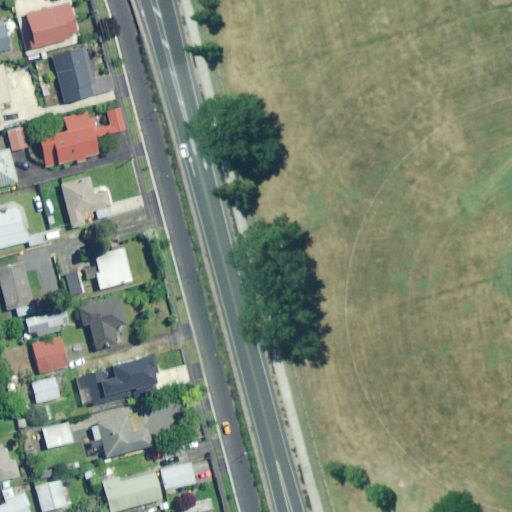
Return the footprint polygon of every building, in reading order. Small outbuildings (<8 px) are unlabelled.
[(67,2),(24,15),(34,49),(77,36),(67,2)] [(3,21),(0,21),(0,53),(11,51),(3,21)] [(81,49),(51,57),(63,105),(93,97),(81,49)] [(0,86),(0,117),(8,115),(0,86)] [(93,137),(121,130),(116,111),(106,114),(109,124),(92,128),(88,111),(61,118),(65,131),(37,138),(44,168),(97,155),(93,137)] [(21,129),(7,132),(11,153),(25,149),(21,129)] [(7,146),(0,147),(0,187),(16,184),(7,146)] [(98,175),(59,185),(70,230),(109,221),(98,175)] [(17,208),(0,212),(0,248),(26,242),(17,208)] [(122,247),(89,255),(98,290),(131,282),(122,247)] [(22,265),(0,271),(0,299),(4,313),(34,304),(22,265)] [(79,272),(64,276),(70,301),(85,297),(79,272)] [(112,329),(123,326),(117,300),(78,309),(82,326),(86,325),(92,352),(116,346),(112,329)] [(36,334),(37,339),(62,332),(61,328),(69,325),(65,310),(24,321),(28,336),(36,334)] [(59,337),(30,345),(38,375),(68,367),(59,337)] [(143,351),(98,361),(106,396),(151,385),(143,351)] [(97,381),(93,363),(75,368),(76,373),(62,376),(65,389),(97,381)] [(55,379),(31,384),(36,406),(60,400),(55,379)] [(94,423),(103,459),(150,447),(146,431),(130,435),(125,416),(94,423)] [(67,422),(40,430),(46,450),(73,443),(67,422)] [(0,484),(20,479),(15,463),(9,465),(4,445),(0,446),(0,484)] [(164,496),(175,493),(174,489),(196,484),(191,464),(159,471),(164,496)] [(155,470),(100,482),(107,511),(128,511),(163,504),(155,470)] [(57,482),(34,488),(39,511),(49,511),(64,508),(57,482)] [(5,505),(0,507),(0,511),(29,511),(21,492),(3,500),(5,505)]
